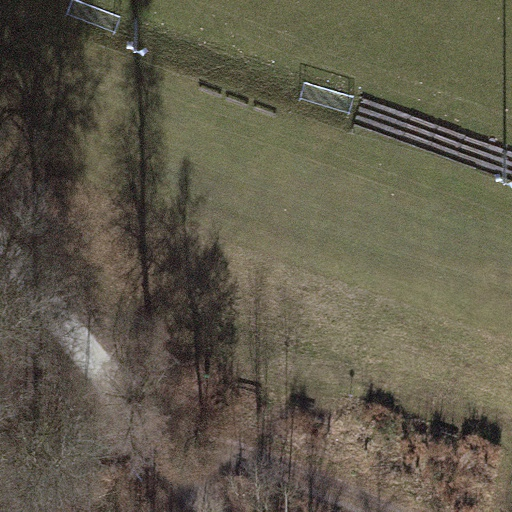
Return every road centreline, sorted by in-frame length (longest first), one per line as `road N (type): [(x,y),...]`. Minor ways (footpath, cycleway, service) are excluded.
road 1 (track): [(127,405),(397,511)]
road 2 (track): [(0,230),(127,405)]
road 3 (track): [(127,405),(219,511)]
road 4 (track): [(0,393),(127,405)]
